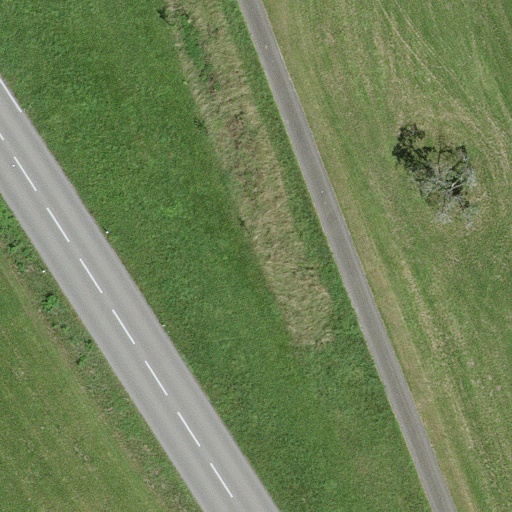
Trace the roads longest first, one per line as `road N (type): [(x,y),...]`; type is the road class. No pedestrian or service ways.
road 1 (track): [(246,0),(445,511)]
road 2 (tertiary): [(239,511),(0,149)]
